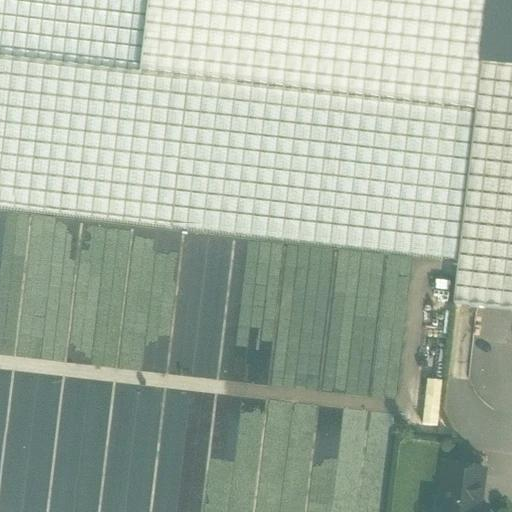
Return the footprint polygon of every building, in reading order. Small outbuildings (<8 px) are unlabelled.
[(148,0),(0,0),(0,59),(140,75),(148,0)] [(237,86),(242,39),(244,29),(263,31),(266,0),(165,0),(156,77),(190,81),(237,86)] [(376,0),(278,0),(275,33),(372,45),(376,0)] [(455,0),(388,0),(384,45),(450,53),(455,0)] [(237,86),(190,81),(172,231),(458,263),(481,67),(242,39),(237,86)] [(0,210),(172,231),(190,81),(156,77),(140,75),(0,59),(0,210)] [(511,70),(481,67),(458,263),(453,306),(511,312),(511,70)] [(484,473),(448,469),(443,506),(439,505),(437,511),(488,511),(479,510),(484,473)]
